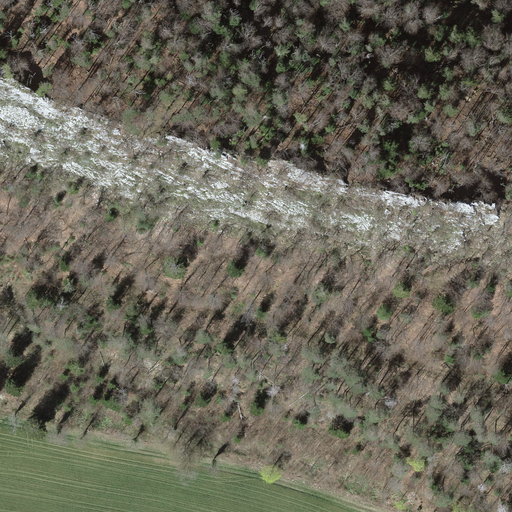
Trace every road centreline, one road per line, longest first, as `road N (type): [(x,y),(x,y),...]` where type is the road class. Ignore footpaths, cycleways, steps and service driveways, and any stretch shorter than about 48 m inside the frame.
road 1 (track): [(511,390),(407,365),(265,315),(0,283)]
road 2 (track): [(0,422),(271,477),(367,511)]
